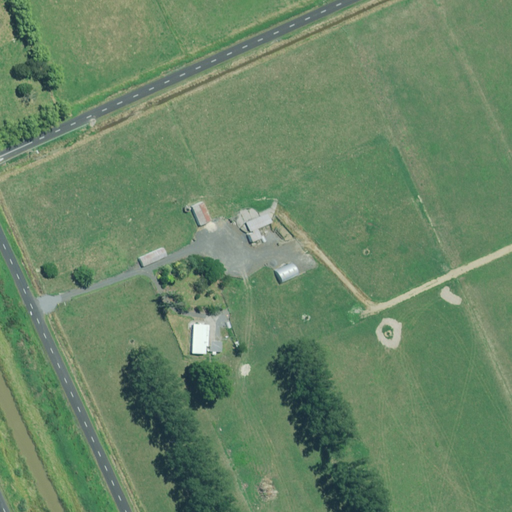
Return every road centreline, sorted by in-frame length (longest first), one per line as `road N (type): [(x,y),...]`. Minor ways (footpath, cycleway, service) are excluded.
road 1 (unclassified): [(346,0),(0,156)]
road 2 (unclassified): [(0,239),(122,511)]
